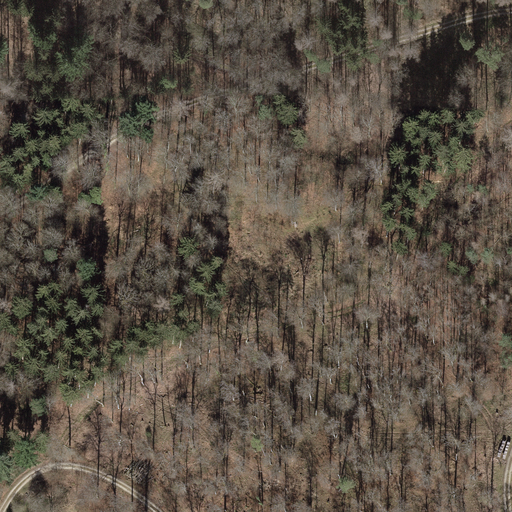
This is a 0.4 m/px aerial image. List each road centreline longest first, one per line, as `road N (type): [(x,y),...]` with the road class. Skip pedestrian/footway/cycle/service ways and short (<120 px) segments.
road 1 (track): [(15,0),(269,74),(511,6)]
road 2 (track): [(0,210),(115,131),(269,74)]
road 3 (track): [(155,511),(97,468),(59,464),(27,479),(4,511)]
road 4 (track): [(92,19),(125,48),(134,80),(115,131)]
